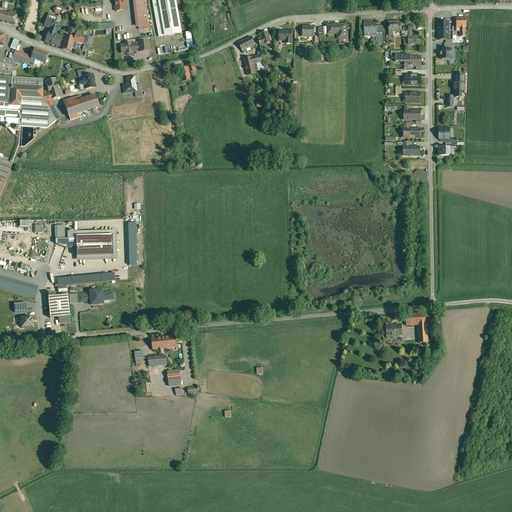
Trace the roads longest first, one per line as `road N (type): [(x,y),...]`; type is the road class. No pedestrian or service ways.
road 1 (residential): [(430,11),(287,19),(201,56),(127,74),(0,25)]
road 2 (unclassified): [(432,306),(42,341)]
road 3 (residential): [(430,11),(432,306)]
